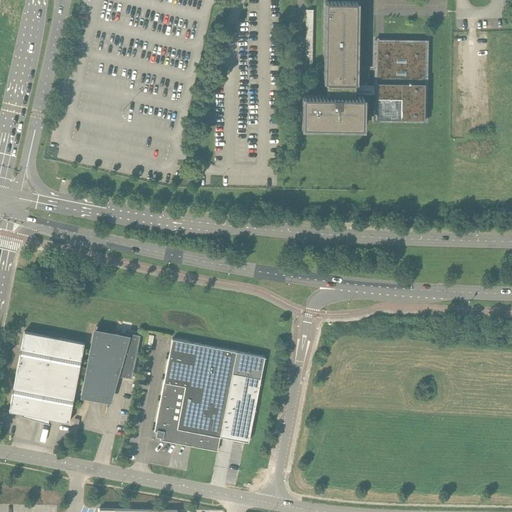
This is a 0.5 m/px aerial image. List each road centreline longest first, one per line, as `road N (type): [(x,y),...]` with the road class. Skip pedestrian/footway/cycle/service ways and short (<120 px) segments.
road 1 (secondary): [(511,241),(212,228),(58,203)]
road 2 (secondary): [(12,217),(227,267),(351,284)]
road 3 (tertiary): [(272,503),(310,312),(323,294),(351,284)]
road 4 (tertiary): [(230,495),(0,451)]
road 5 (secondary): [(351,284),(511,293)]
road 6 (tertiary): [(27,156),(60,0)]
road 7 (tertiary): [(33,0),(0,153)]
